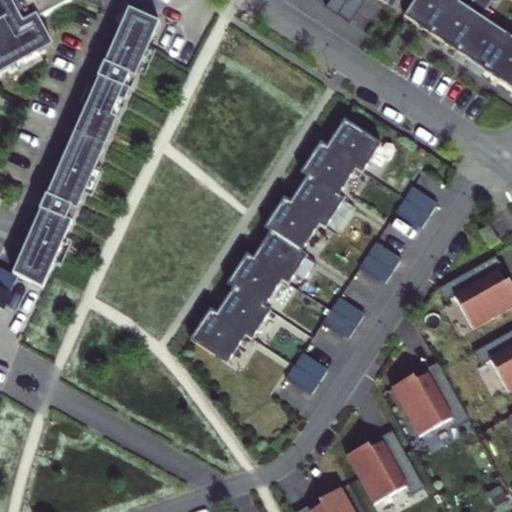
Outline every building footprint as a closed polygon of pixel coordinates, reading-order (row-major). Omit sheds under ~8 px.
[(72,4),(70,0),(5,0),(0,3),(0,78),(54,49),(39,21),(72,4)] [(349,0),(332,0),(326,9),(338,17),(349,0)] [(367,0),(349,0),(338,17),(350,25),(367,0)] [(455,0),(415,0),(404,17),(432,36),(455,0)] [(483,18),(455,0),(432,36),(459,54),(483,18)] [(158,16),(125,2),(118,16),(126,19),(130,10),(156,22),(158,16)] [(156,22),(130,10),(126,19),(13,275),(43,291),(131,91),(125,88),(130,77),(136,79),(160,24),(156,22)] [(510,36),(483,18),(459,54),(486,71),(510,36)] [(511,37),(510,36),(486,71),(511,88),(511,37)] [(382,146),(345,121),(327,148),(321,144),(320,145),(363,174),(382,146)] [(363,174),(320,145),(301,174),(345,202),(345,201),(339,197),(356,171),(362,175),(363,174)] [(345,202),(301,174),(300,175),(306,179),(290,203),(284,199),(283,201),(327,229),(345,202)] [(438,205),(414,189),(405,202),(430,218),(438,205)] [(327,229),(283,201),(265,229),(308,258),(308,257),(302,253),(320,226),(326,230),(327,229)] [(430,218),(405,202),(397,214),(422,231),(430,218)] [(500,243),(491,226),(481,232),(491,248),(500,243)] [(308,258),(265,229),(264,230),(270,234),(254,259),(247,255),(247,256),(290,285),(308,258)] [(402,261),(377,244),(369,257),(393,273),(402,261)] [(290,285),(247,256),(228,284),(271,313),(272,312),(266,308),(283,282),(289,286),(290,285)] [(393,273),(369,257),(360,270),(385,286),(393,273)] [(509,281),(496,258),(474,270),(481,282),(498,273),(505,284),(509,281)] [(481,282),(474,270),(439,290),(446,303),(454,298),(473,331),(511,308),(511,286),(509,281),(505,284),(498,273),(481,282)] [(271,313),(228,284),(227,286),(233,290),(217,314),(211,310),(210,311),(254,340),(271,313)] [(10,294),(0,289),(0,309),(1,310),(10,294)] [(365,316),(341,300),(332,312),(357,329),(365,316)] [(254,340),(210,311),(191,341),(228,365),(246,337),(253,341),(254,340)] [(357,329),(332,312),(324,325),(348,341),(357,329)] [(511,336),(510,333),(474,353),(482,366),(490,361),(509,394),(511,392),(511,336)] [(329,371),(304,355),(296,368),(320,384),(329,371)] [(449,385),(437,363),(414,376),(416,381),(428,375),(437,392),(449,385)] [(320,384),(296,368),(287,380),(312,397),(320,384)] [(470,421),(449,385),(437,392),(428,375),(416,381),(414,376),(392,389),(419,438),(452,419),(457,428),(470,421)] [(404,454),(392,432),(369,445),(371,450),(382,443),(392,460),(404,454)] [(424,489),(404,454),(392,460),(382,443),(371,450),(369,445),(346,457),(374,506),(407,488),(411,497),(424,489)] [(353,511),(341,489),(319,502),(321,506),(311,511),(353,511)] [(311,511),(321,506),(319,502),(300,511),(311,511)]
